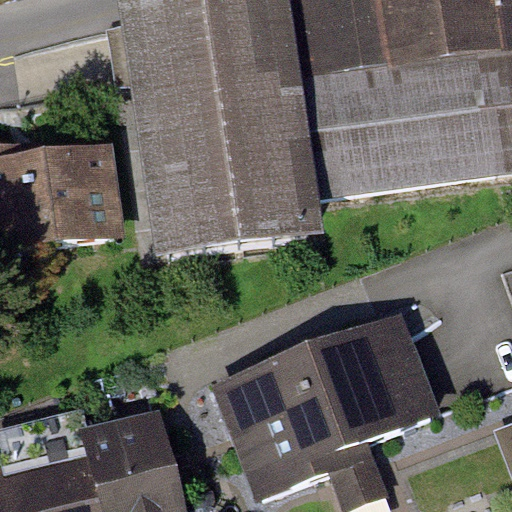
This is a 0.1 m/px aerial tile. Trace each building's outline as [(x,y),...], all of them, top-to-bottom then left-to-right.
[(318,207),(290,0),(185,0),(107,10),(142,277),(324,253),(318,207)] [(511,0),(290,0),(318,207),(511,181),(511,0)] [(0,262),(124,249),(114,154),(9,166),(8,154),(0,155),(0,262)] [(407,319),(213,396),(258,507),(333,478),(346,511),(367,511),(411,495),(392,447),(449,425),(407,319)] [(82,453),(0,476),(0,511),(192,511),(164,414),(78,438),(82,453)] [(511,424),(503,427),(511,460),(511,424)]
